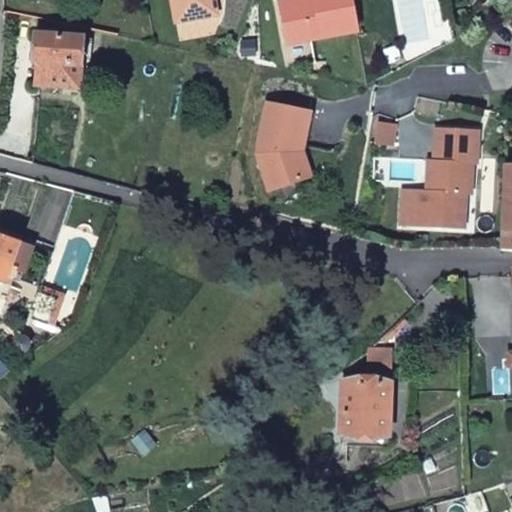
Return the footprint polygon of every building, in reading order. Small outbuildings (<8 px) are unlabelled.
[(173,0),(177,20),(212,14),(209,0),(173,0)] [(288,43),(358,31),(352,0),(313,0),(314,1),(282,6),(288,43)] [(38,83),(80,86),(83,37),(38,34),(35,60),(40,60),(38,83)] [(80,86),(91,86),(95,38),(83,37),(80,86)] [(303,155),(312,110),(268,101),(257,153),(270,189),(312,174),(308,163),(305,161),(303,155)] [(421,224),(467,227),(469,192),(473,193),(475,162),(479,162),(481,129),(437,127),(435,158),(429,158),(428,189),(423,189),(421,224)] [(0,304),(9,280),(23,242),(0,233),(0,304)] [(20,284),(34,246),(23,242),(9,280),(20,284)] [(69,301),(38,289),(32,305),(68,323),(72,317),(75,310),(69,301)] [(388,352),(371,351),(371,378),(387,378),(388,352)] [(391,382),(344,382),(342,436),(389,437),(391,382)] [(157,444),(145,427),(130,437),(136,444),(129,449),(136,458),(157,444)] [(347,510),(365,508),(364,499),(346,501),(347,510)]
